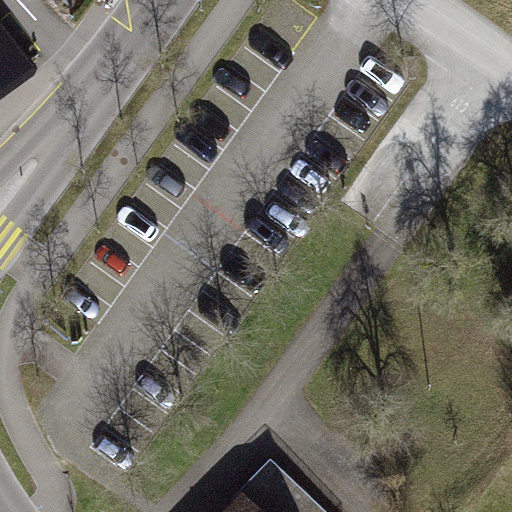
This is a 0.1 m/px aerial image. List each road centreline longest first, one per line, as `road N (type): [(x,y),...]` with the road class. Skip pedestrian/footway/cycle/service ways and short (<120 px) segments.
road 1 (tertiary): [(167,0),(100,93),(0,201)]
road 2 (residential): [(408,0),(511,87)]
